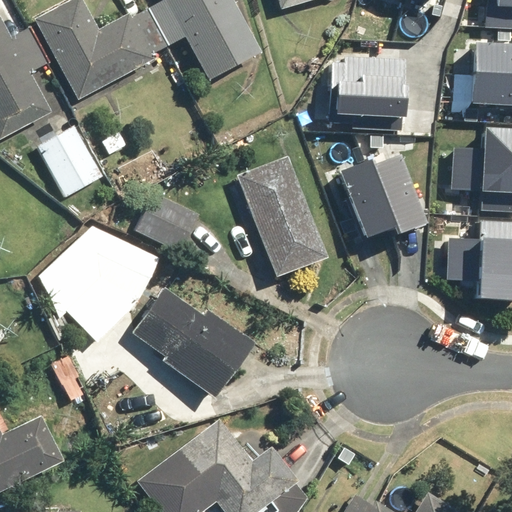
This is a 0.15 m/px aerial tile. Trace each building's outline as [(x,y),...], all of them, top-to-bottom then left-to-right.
[(262,51),(235,0),(163,0),(134,15),(132,12),(100,28),(85,0),(70,0),(37,17),(79,98),(157,58),(154,52),(187,35),(210,79),(262,51)] [(511,0),(486,0),(485,23),(511,24),(511,0)] [(5,9),(0,11),(0,137),(1,139),(54,111),(33,71),(51,61),(32,25),(17,33),(5,9)] [(511,39),(468,35),(466,68),(511,72),(511,39)] [(331,60),(328,112),(347,113),(346,125),(398,128),(402,56),(342,52),(341,61),(331,60)] [(511,72),(466,68),(463,100),(511,104),(511,72)] [(69,115),(32,136),(67,197),(82,188),(91,203),(108,193),(99,178),(104,175),(69,115)] [(454,146),(452,186),(481,187),(480,208),(511,209),(511,131),(481,130),(481,146),(454,146)] [(397,154),(368,164),(390,224),(393,231),(421,220),(397,154)] [(291,155),(240,174),(279,275),(329,256),(291,155)] [(337,166),(362,234),(390,224),(368,164),(366,156),(337,166)] [(155,191),(136,230),(182,252),(201,214),(155,191)] [(448,234),(446,276),(475,277),(475,295),(511,296),(511,222),(484,222),(484,235),(448,234)] [(102,280),(141,298),(160,257),(93,225),(41,275),(60,317),(102,280)] [(164,360),(217,398),(257,342),(210,308),(206,314),(167,287),(134,332),(167,356),(164,360)] [(0,492),(67,460),(44,414),(4,433),(0,423),(0,492)] [(220,417),(139,481),(163,511),(202,511),(218,500),(227,511),(297,511),(308,496),(297,481),(300,479),(273,445),(254,459),(220,417)] [(462,511),(428,492),(415,511),(394,511),(376,501),(374,504),(357,494),(346,511),(462,511)]
